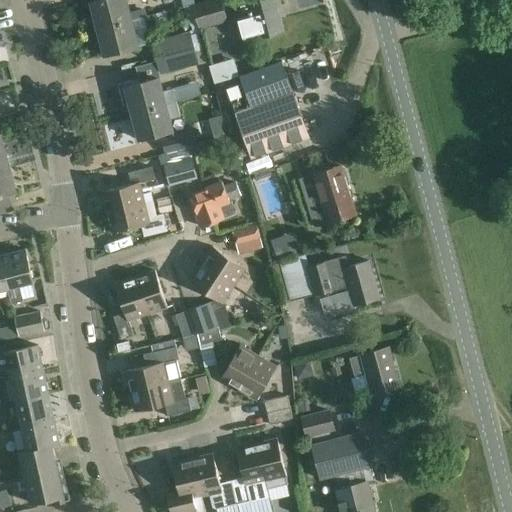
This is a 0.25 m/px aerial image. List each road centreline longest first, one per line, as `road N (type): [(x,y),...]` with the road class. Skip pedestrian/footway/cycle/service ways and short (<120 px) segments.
road 1 (unclassified): [(508,511),(376,0)]
road 2 (residential): [(67,215),(52,103),(24,0)]
road 3 (residential): [(104,449),(75,274)]
road 4 (residential): [(104,449),(227,421)]
